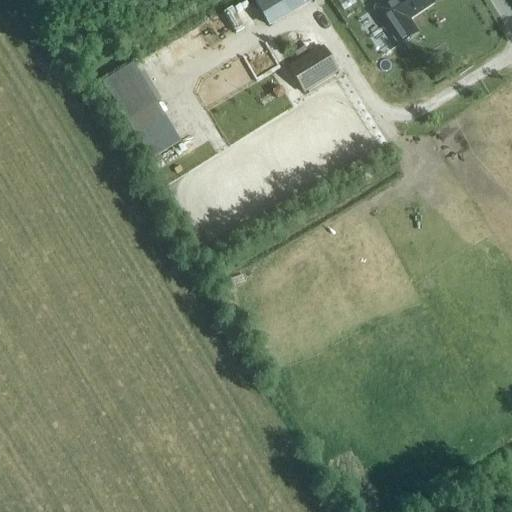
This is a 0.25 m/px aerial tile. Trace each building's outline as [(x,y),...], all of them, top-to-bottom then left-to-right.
[(312,0),(253,0),(269,26),(313,1),(312,0)] [(396,0),(409,19),(433,2),(431,0),(396,0)] [(288,70),(304,94),(338,73),(322,48),(288,70)] [(98,79),(144,159),(175,141),(129,61),(98,79)] [(280,88),(272,92),(277,100),(285,96),(280,88)] [(308,106),(316,122),(332,114),(323,98),(308,106)]
